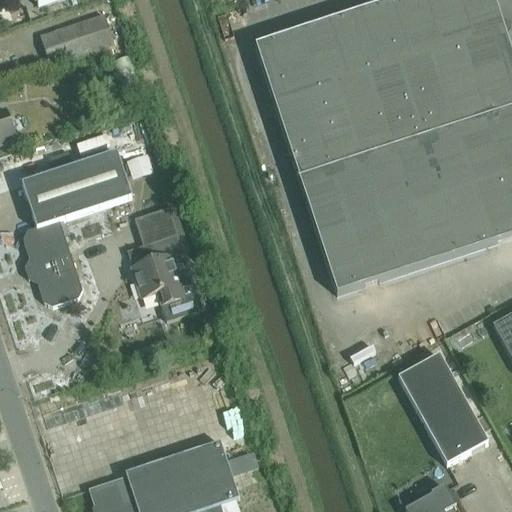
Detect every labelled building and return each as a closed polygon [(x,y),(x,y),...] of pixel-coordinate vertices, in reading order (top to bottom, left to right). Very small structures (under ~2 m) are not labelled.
[(33,0),(37,10),(56,4),(68,0),(33,0)] [(511,0),(406,0),(254,50),(336,299),(511,241),(511,0)] [(49,71),(68,64),(113,51),(103,20),(58,34),(39,40),(49,71)] [(124,104),(143,97),(130,59),(111,66),(124,104)] [(0,115),(0,148),(13,145),(3,115),(0,115)] [(52,311),(78,303),(82,295),(59,226),(78,219),(131,203),(116,158),(40,181),(21,188),(36,232),(27,235),(23,243),(30,265),(27,272),(30,282),(36,285),(44,307),(52,311)] [(153,265),(131,272),(141,302),(157,297),(161,310),(166,325),(201,313),(168,212),(134,223),(143,251),(148,250),(153,265)] [(511,318),(492,330),(511,365),(511,318)] [(414,330),(365,350),(371,365),(420,345),(414,330)] [(446,470),(487,447),(439,360),(397,383),(446,470)] [(94,511),(220,511),(220,510),(239,504),(220,448),(125,478),(126,481),(88,494),(94,511)] [(455,511),(451,502),(444,490),(430,498),(431,499),(420,506),(418,504),(415,504),(412,504),(409,505),(408,507),(407,510),(407,511),(455,511)]
